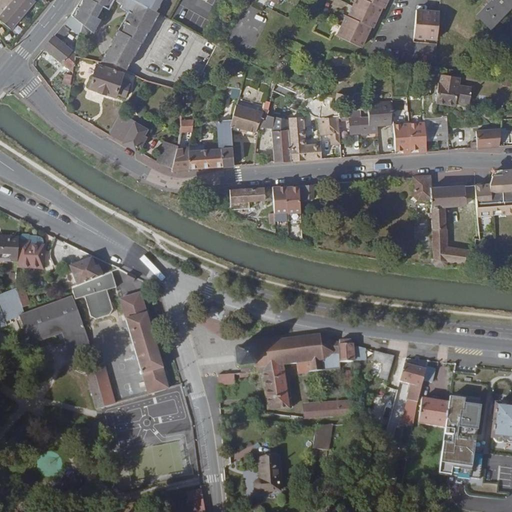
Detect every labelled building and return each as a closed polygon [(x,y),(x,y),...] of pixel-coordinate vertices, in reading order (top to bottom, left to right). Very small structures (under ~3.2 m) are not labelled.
[(34,0),(13,0),(0,15),(0,20),(11,30),(36,1),(34,0)] [(80,0),(71,16),(73,17),(82,0),(80,0)] [(82,0),(73,17),(78,21),(82,24),(80,34),(90,36),(91,31),(95,34),(102,20),(97,17),(102,9),(103,7),(109,10),(113,1),(114,0),(121,4),(119,7),(128,11),(123,20),(126,22),(121,31),(119,30),(101,62),(113,65),(126,71),(160,13),(155,11),(135,0),(82,0)] [(135,0),(155,11),(162,0),(135,0)] [(355,0),(348,16),(346,15),(336,36),(361,48),(371,27),(373,28),(382,8),(384,8),(388,0),(355,0)] [(511,7),(511,0),(490,0),(476,15),(491,30),(511,7)] [(416,9),(413,38),(437,40),(440,11),(416,9)] [(78,21),(73,17),(71,16),(44,48),(73,72),(76,55),(76,54),(61,41),(78,21)] [(342,53),(329,51),(326,58),(357,62),(358,55),(351,54),(342,53)] [(97,64),(89,89),(115,97),(116,94),(126,98),(131,85),(121,81),(123,74),(97,64)] [(435,101),(446,103),(447,100),(456,101),(456,100),(469,102),(471,87),(458,85),(459,76),(441,73),(439,82),(438,81),(435,101)] [(66,74),(64,84),(70,85),(72,75),(66,74)] [(214,83),(212,91),(223,95),(225,86),(214,83)] [(232,88),(231,95),(240,97),(242,89),(232,88)] [(369,126),(377,126),(394,125),(394,124),(393,112),(391,112),(391,102),(368,102),(368,117),(369,126)] [(317,118),(320,107),(310,104),(307,111),(308,112),(309,114),(310,115),(311,115),(311,116),(312,116),(312,117),(313,117),(314,117),(315,118),(316,118),(317,118)] [(261,127),(263,114),(262,114),(236,106),(232,121),(230,127),(231,130),(255,136),(256,132),(259,133),(260,133),(261,127)] [(109,135),(123,143),(135,123),(138,118),(139,117),(124,109),(124,110),(109,135)] [(291,148),(289,127),(289,120),(263,114),(261,127),(273,128),(272,132),(275,163),(292,162),(291,148)] [(378,132),(377,126),(369,126),(368,117),(350,118),(350,124),(351,133),(378,132)] [(426,140),(426,141),(449,139),(447,117),(425,119),(425,128),(426,140)] [(330,146),(341,145),(340,118),(319,119),(319,137),(330,137),(330,146)] [(193,120),(193,119),(189,119),(189,121),(181,121),(180,133),(191,132),(194,120),(193,120)] [(321,159),(319,142),(304,144),(301,119),(289,120),(289,127),(291,148),(292,162),(321,159)] [(230,127),(232,121),(218,122),(219,144),(221,149),(223,167),(234,166),(231,130),(230,127)] [(409,123),(411,149),(418,148),(419,151),(426,151),(426,141),(424,122),(409,123)] [(135,123),(123,143),(136,150),(138,146),(141,148),(147,137),(144,135),(147,129),(135,123)] [(403,153),(411,152),(411,149),(409,123),(394,124),(394,125),(395,150),(403,150),(403,153)] [(477,141),(477,147),(489,146),(488,138),(500,138),(500,128),(476,130),(477,141)] [(488,138),(489,146),(499,145),(500,138),(488,138)] [(173,167),(177,148),(178,146),(164,141),(156,162),(173,167)] [(223,167),(221,149),(219,144),(219,143),(204,145),(204,150),(190,151),(188,151),(189,169),(223,167)] [(189,147),(177,148),(173,167),(172,171),(189,169),(188,151),(189,147)] [(478,216),(511,213),(511,169),(494,171),(491,184),(475,185),(478,216)] [(432,188),(431,179),(431,175),(413,177),(414,196),(418,200),(432,199),(433,259),(432,263),(434,266),(444,267),(447,265),(448,261),(474,266),(473,251),(446,246),(444,207),(466,205),(464,186),(432,188)] [(313,183),(299,184),(299,185),(301,199),(314,199),(314,183),(313,183)] [(286,185),(273,186),(274,200),(275,213),(288,212),(286,187),(286,185)] [(299,185),(286,187),(288,212),(288,213),(302,212),(299,185)] [(231,190),(231,210),(250,209),(249,201),(265,200),(274,200),(273,186),(231,190)] [(45,245),(30,244),(30,241),(30,235),(27,232),(19,231),(19,238),(19,241),(18,261),(17,268),(43,269),(45,245)] [(19,238),(0,236),(0,260),(18,261),(19,241),(19,238)] [(95,267),(91,258),(69,267),(77,287),(103,276),(99,266),(95,267)] [(115,288),(111,273),(103,276),(77,287),(71,289),(74,296),(75,301),(85,297),(91,318),(96,320),(110,316),(113,311),(106,291),(115,288)] [(137,277),(128,273),(126,277),(131,280),(134,282),(137,277)] [(17,293),(16,289),(0,295),(0,327),(4,326),(7,325),(5,321),(19,316),(30,345),(62,334),(69,354),(87,348),(91,346),(72,296),(25,313),(23,308),(20,299),(17,293)] [(27,297),(25,290),(17,293),(20,299),(27,297)] [(141,293),(119,299),(148,395),(169,389),(163,369),(164,369),(147,313),(146,313),(141,293)] [(30,305),(27,297),(20,299),(23,308),(30,305)] [(239,368),(242,367),(243,375),(255,374),(255,369),(283,366),(297,364),(308,362),(309,372),(323,370),(340,368),(340,362),(341,362),(339,342),(332,341),(320,335),(251,343),(252,347),(236,348),(234,351),(236,366),(239,368)] [(339,340),(341,362),(353,362),(366,361),(366,349),(350,345),(350,340),(339,340)] [(394,356),(375,352),(373,362),(383,364),(379,378),(388,380),(394,356)] [(415,364),(405,361),(399,382),(414,386),(412,392),(420,394),(423,381),(426,370),(418,367),(414,367),(415,364)] [(297,364),(298,373),(309,372),(308,362),(297,364)] [(283,366),(255,369),(255,374),(262,373),(267,410),(289,409),(283,366)] [(115,404),(104,367),(94,370),(104,407),(115,404)] [(435,369),(427,367),(426,370),(423,381),(431,383),(435,369)] [(104,407),(94,370),(87,372),(96,410),(104,407)] [(234,384),(233,374),(218,375),(219,385),(234,384)] [(405,393),(397,391),(393,406),(401,408),(405,393)] [(449,403),(422,399),(418,424),(445,428),(449,403)] [(511,405),(509,406),(508,405),(508,404),(507,403),(506,402),(505,401),(504,401),(503,401),(501,401),(500,402),(499,403),(498,403),(497,404),(495,404),(492,438),(493,438),(494,441),(497,443),(499,443),(511,444),(511,405)] [(339,403),(339,417),(354,416),(354,402),(339,403)] [(339,403),(304,405),(304,419),(339,417),(339,403)] [(329,449),(331,424),(316,426),(313,448),(329,449)] [(280,491),(278,457),(258,458),(260,479),(257,480),(255,482),(254,483),(254,487),(255,488),(256,490),(257,491),(258,492),(260,492),(280,491)] [(205,511),(201,490),(187,492),(190,511),(205,511)]
